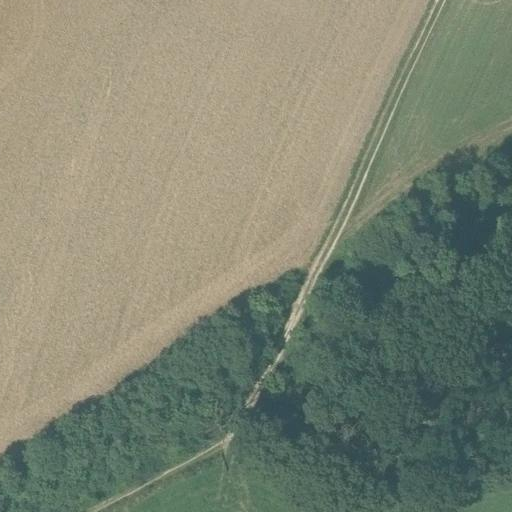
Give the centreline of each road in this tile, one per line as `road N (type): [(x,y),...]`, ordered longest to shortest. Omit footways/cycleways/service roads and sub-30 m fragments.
road 1 (track): [(231,436),(324,256),(439,0)]
road 2 (track): [(231,436),(332,371),(511,230)]
road 3 (track): [(91,511),(231,436)]
